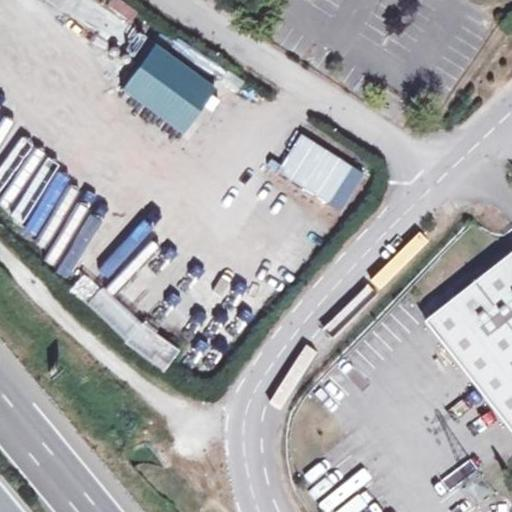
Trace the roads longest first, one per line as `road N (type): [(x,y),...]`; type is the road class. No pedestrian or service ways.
road 1 (unclassified): [(442,180),(299,339),(262,398),(252,446),(265,511)]
road 2 (track): [(0,237),(133,383),(252,446)]
road 3 (unclassified): [(169,0),(442,180)]
road 4 (motorway): [(102,511),(0,385)]
